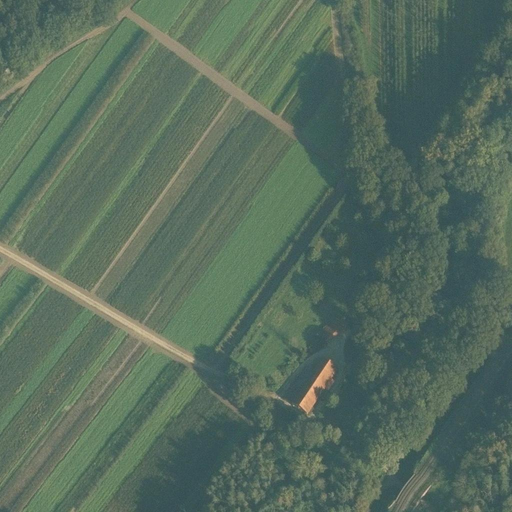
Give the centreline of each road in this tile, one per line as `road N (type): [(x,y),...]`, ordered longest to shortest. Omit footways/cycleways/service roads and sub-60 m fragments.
road 1 (track): [(334,0),(349,147),(344,191),(213,371)]
road 2 (track): [(213,371),(0,250)]
road 3 (track): [(391,472),(509,318),(509,268)]
road 4 (track): [(391,480),(391,472),(289,429),(261,398),(213,371)]
road 5 (track): [(432,509),(448,496),(511,390)]
